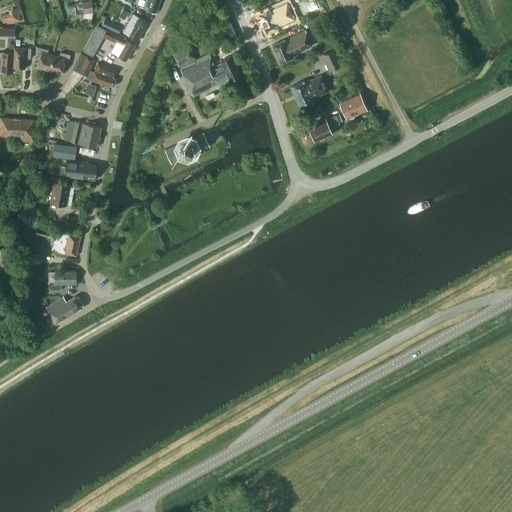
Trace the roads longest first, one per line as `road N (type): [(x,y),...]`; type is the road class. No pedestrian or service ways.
road 1 (tertiary): [(122,511),(511,300)]
road 2 (unclassified): [(297,182),(334,184),(511,90)]
road 3 (unclassified): [(98,296),(121,294),(259,223),(282,209),(297,182)]
road 4 (unclassified): [(297,182),(232,0)]
road 5 (residential): [(98,296),(83,251),(111,120)]
road 6 (residential): [(111,120),(166,0)]
